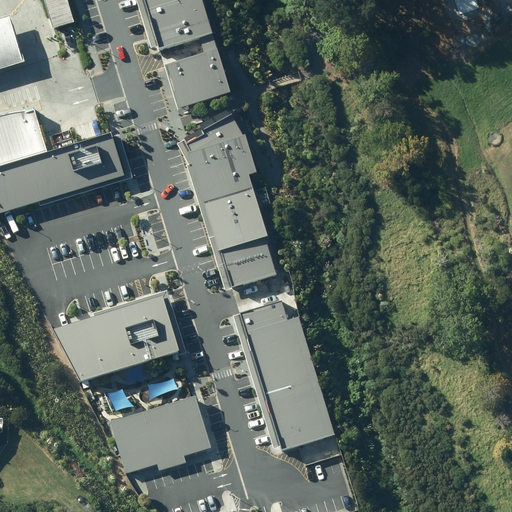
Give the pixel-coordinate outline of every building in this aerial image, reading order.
[(64,0),(40,0),(49,29),(72,22),(64,0)] [(211,33),(200,0),(145,0),(161,48),(211,33)] [(0,67),(14,64),(2,21),(0,21),(0,67)] [(216,49),(165,64),(178,109),(230,95),(216,49)] [(0,164),(42,152),(30,114),(4,118),(0,119),(0,164)] [(179,149),(226,291),(283,274),(243,174),(251,174),(230,114),(179,149)] [(120,137),(0,169),(0,212),(129,172),(120,137)] [(443,213),(435,216),(440,228),(448,225),(443,213)] [(168,294),(58,330),(80,381),(186,352),(168,294)] [(237,314),(233,315),(249,366),(276,453),(335,435),(298,317),(288,320),(282,300),(237,314)] [(193,396),(107,421),(123,474),(155,465),(157,471),(185,463),(183,457),(209,449),(193,396)]
